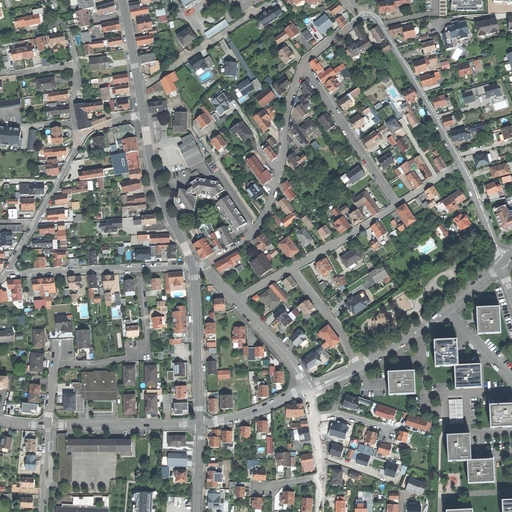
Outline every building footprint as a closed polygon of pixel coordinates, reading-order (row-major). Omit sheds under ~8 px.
[(86,9),(90,8),(96,7),(95,4),(94,1),(90,2),(89,0),(70,0),(72,6),(79,4),(80,11),(86,9)] [(180,0),(185,8),(187,7),(191,4),(192,6),(195,4),(194,3),(196,2),(195,1),(197,0),(200,0),(201,1),(202,0),(180,0)] [(446,0),(438,0),(439,16),(447,16),(446,0)] [(451,0),(451,9),(457,9),(457,11),(483,10),(483,2),(482,2),(482,0),(451,0)] [(396,11),(395,6),(394,1),(378,3),(380,13),(383,13),(396,11)] [(91,16),(103,12),(104,14),(116,11),(115,7),(114,3),(102,6),(101,6),(96,7),(90,8),(91,16)] [(329,10),(332,15),(342,8),(340,7),(338,3),(329,10)] [(132,16),(148,13),(147,7),(130,10),(131,14),(132,16)] [(272,11),(276,17),(282,13),(278,7),(272,11)] [(80,28),(89,26),(86,9),(80,11),(76,12),(80,28)] [(276,17),(272,11),(272,9),(266,13),(266,14),(265,14),(265,15),(264,14),(258,18),(260,20),(259,22),(260,24),(262,24),(264,26),(277,18),(276,17)] [(24,18),(13,21),(14,25),(25,23),(26,27),(40,24),(40,19),(39,15),(24,18)] [(314,24),(322,33),(328,28),(333,24),(326,15),(314,24)] [(347,24),(341,16),(335,20),(342,29),(344,27),(347,24)] [(149,29),(152,28),(150,18),(137,20),(138,27),(139,30),(149,29)] [(226,19),(205,33),(209,39),(230,25),(226,19)] [(499,33),(496,19),(475,23),(477,37),(479,37),(479,39),(498,35),(498,33),(499,33)] [(119,21),(102,24),(103,33),(121,29),(120,25),(119,21)] [(446,49),(454,47),(451,39),(456,37),(461,36),(462,39),(468,37),(467,34),(466,28),(468,28),(466,21),(459,23),(459,21),(456,21),(453,22),(454,25),(447,28),(448,33),(442,34),(443,37),(442,37),(443,41),(444,41),(446,49)] [(288,28),(285,30),(291,39),(299,34),(297,30),(295,28),(291,22),(286,25),(288,28)] [(395,34),(403,32),(402,28),(401,24),(389,27),(391,35),(395,34)] [(354,29),(362,42),(367,39),(359,25),(354,29)] [(402,28),(403,32),(404,37),(406,36),(408,38),(416,36),(413,25),(402,28)] [(371,31),(378,42),(384,38),(377,27),(374,29),(371,31)] [(183,46),(195,38),(192,33),(189,29),(177,36),(183,46)] [(307,29),(301,33),(304,37),(307,41),(313,38),(307,29)] [(84,44),(91,42),(89,32),(82,33),(84,44)] [(288,36),(285,32),(281,35),(274,39),(277,43),(288,36)] [(64,34),(49,36),(51,42),(51,44),(56,43),(65,41),(64,34)] [(42,44),(51,42),(49,36),(37,38),(39,51),(44,50),(42,44)] [(150,43),(154,43),(153,36),(136,38),(138,45),(150,43)] [(121,37),(108,40),(109,47),(123,44),(122,40),(121,37)] [(372,46),(367,39),(362,42),(356,46),(360,53),(372,46)] [(423,49),(425,54),(436,51),(433,41),(422,44),(423,49)] [(158,42),(154,43),(150,43),(151,47),(152,50),(139,53),(140,56),(160,51),(158,42)] [(391,50),(387,43),(385,44),(376,50),(380,56),(391,50)] [(92,47),(92,44),(84,45),(86,56),(93,54),(92,47)] [(353,58),(360,53),(356,46),(354,44),(354,45),(352,46),(347,49),(348,50),(353,58)] [(11,50),(11,53),(12,57),(13,61),(23,59),(21,46),(16,46),(16,50),(12,50),(11,50)] [(286,64),(294,58),(290,52),(287,47),(285,48),(283,46),(279,49),(281,51),(278,53),(286,64)] [(146,64),(150,63),(154,62),(156,61),(154,54),(140,57),(141,65),(146,64)] [(207,68),(203,60),(202,60),(200,59),(201,57),(199,55),(188,62),(195,72),(201,68),(203,71),(207,68)] [(203,60),(207,68),(208,69),(215,65),(209,56),(203,60)] [(90,60),(92,71),(109,68),(108,63),(107,58),(90,60)] [(310,63),(317,74),(323,70),(320,66),(318,63),(315,59),(310,63)] [(427,70),(424,60),(414,63),(416,70),(417,73),(427,70)] [(151,75),(160,69),(158,61),(156,61),(154,62),(155,66),(151,67),(149,68),(150,72),(151,75)] [(441,63),(443,70),(450,68),(448,61),(441,63)] [(236,64),(226,63),(226,66),(225,75),(236,76),(236,64)] [(472,74),(469,63),(457,67),(460,77),(465,76),(472,74)] [(333,70),(336,75),(340,72),(346,68),(343,64),(333,70)] [(346,68),(340,72),(343,78),(352,78),(346,68)] [(325,73),(323,70),(317,74),(316,75),(323,84),(336,75),(333,70),(332,69),(325,73)] [(175,71),(162,80),(163,83),(170,98),(175,96),(173,92),(177,90),(173,82),(179,80),(175,71)] [(439,72),(430,74),(430,77),(434,75),(436,80),(441,79),(439,72)] [(118,78),(118,83),(128,82),(128,79),(127,74),(117,76),(118,78)] [(427,85),(432,84),(430,77),(430,74),(420,77),(422,83),(423,87),(427,85)] [(437,84),(436,80),(434,75),(430,77),(432,84),(427,85),(428,87),(437,84)] [(269,77),(264,81),(268,87),(271,84),(273,83),(269,77)] [(38,91),(56,88),(55,83),(54,78),(42,80),(42,79),(37,80),(38,91)] [(279,82),(273,87),(278,92),(280,95),(284,92),(286,90),(284,88),(289,84),(285,78),(279,82)] [(334,89),(340,86),(338,83),(334,78),(325,84),(330,92),(334,89)] [(250,83),(254,89),(256,91),(262,87),(257,79),(250,83)] [(243,96),(254,89),(250,83),(248,80),(246,81),(237,87),(240,91),(243,96)] [(305,95),(303,96),(307,102),(316,96),(312,90),(306,81),(304,83),(301,85),(304,88),(302,90),(305,95)] [(484,88),(489,87),(488,83),(475,86),(478,96),(480,96),(486,94),(484,88)] [(159,87),(158,86),(157,84),(147,89),(147,91),(147,95),(159,87)] [(275,95),(278,92),(273,87),(271,84),(268,87),(275,95)] [(497,84),(489,87),(484,88),(486,94),(487,98),(491,97),(496,96),(496,98),(502,96),(500,88),(498,89),(497,84)] [(116,91),(117,94),(130,92),(129,90),(129,85),(116,87),(116,91)] [(472,91),(474,98),(477,97),(478,96),(475,86),(464,89),(465,93),(472,91)] [(262,107),(263,107),(266,104),(276,96),(275,95),(268,87),(255,98),(262,107)] [(102,102),(110,101),(108,88),(101,89),(102,102)] [(348,109),(355,104),(352,99),(353,98),(352,97),(361,91),(359,88),(346,96),(347,96),(338,102),(342,108),(344,110),(347,108),(348,109)] [(416,95),(412,88),(402,93),(407,102),(417,97),(416,95)] [(222,94),(220,96),(225,103),(228,102),(229,104),(234,100),(225,89),(221,93),(222,94)] [(60,100),(63,99),(66,99),(69,98),(68,91),(49,94),(50,101),(60,100)] [(472,91),(465,93),(462,94),(465,104),(475,101),(474,98),(472,91)] [(447,105),(445,99),(444,95),(433,99),(434,105),(435,108),(447,105)] [(211,103),(221,115),(227,111),(228,110),(228,108),(228,107),(227,105),(225,103),(220,96),(215,100),(215,99),(214,99),(213,99),(212,100),(212,101),(212,102),(211,103)] [(311,107),(307,102),(303,96),(299,99),(307,110),(311,107)] [(20,98),(0,101),(0,108),(21,106),(20,98)] [(124,109),(127,108),(129,108),(128,101),(118,102),(120,109),(124,109)] [(150,113),(167,110),(166,101),(149,104),(150,110),(150,113)] [(419,123),(407,102),(400,106),(402,110),(406,108),(409,113),(406,116),(408,120),(407,121),(408,122),(408,123),(410,122),(413,127),(419,123)] [(103,103),(86,105),(87,111),(104,109),(103,103)] [(87,111),(86,105),(85,105),(85,104),(75,105),(76,112),(78,126),(79,130),(90,128),(89,122),(87,111)] [(302,117),(308,113),(301,104),(296,107),(302,117)] [(56,108),(57,114),(62,114),(70,113),(69,106),(56,108)] [(372,120),(375,124),(380,120),(371,106),(362,112),(364,115),(371,111),(373,114),(372,114),(375,119),(372,120)] [(270,108),(266,111),(273,120),(276,118),(278,116),(271,107),(270,108)] [(57,115),(57,114),(56,108),(46,109),(47,117),(57,115)] [(203,111),(205,114),(210,122),(214,119),(206,109),(203,111)] [(264,110),(253,118),(263,131),(273,122),(264,110)] [(174,132),(187,132),(187,114),(176,113),(176,126),(174,126),(174,132)] [(207,126),(211,123),(210,122),(205,114),(196,120),(198,122),(203,129),(207,126)] [(327,131),(335,126),(332,122),(326,114),(319,119),(327,131)] [(366,117),(362,119),(359,115),(350,121),(353,126),(355,130),(368,121),(366,117)] [(219,126),(228,119),(226,116),(216,122),(219,126)] [(454,124),(452,116),(443,119),(444,123),(445,127),(454,124)] [(105,117),(91,123),(92,127),(107,121),(106,119),(105,117)] [(389,132),(393,138),(395,137),(393,133),(400,129),(398,125),(394,118),(385,123),(390,131),(389,132)] [(311,121),(306,124),(305,125),(300,128),(306,137),(317,129),(311,121)] [(486,125),(488,124),(488,121),(485,122),(485,123),(469,127),(471,132),(487,127),(486,125)] [(248,138),(252,135),(242,122),(231,130),(234,135),(239,132),(245,140),(248,138)] [(275,124),(273,122),(263,131),(264,132),(269,129),(275,124)] [(296,137),(302,133),(293,122),(290,124),(291,125),(290,126),(291,127),(290,128),(292,131),(293,133),(296,137)] [(115,141),(117,141),(122,140),(136,138),(134,129),(132,127),(130,125),(113,128),(115,141)] [(511,137),(511,127),(511,126),(501,129),(504,140),(509,139),(511,137)] [(0,145),(12,146),(12,145),(19,146),(20,139),(21,133),(20,133),(20,130),(11,129),(6,129),(6,128),(0,127),(0,145)] [(469,132),(466,133),(464,128),(452,132),(453,137),(454,141),(470,137),(469,132)] [(37,131),(30,130),(28,151),(35,151),(37,131)] [(378,136),(374,131),(370,134),(371,135),(362,140),(366,145),(368,149),(372,146),(373,147),(377,144),(376,143),(382,140),(379,135),(378,136)] [(310,144),(302,133),(296,137),(304,148),(310,144)] [(62,134),(52,135),(52,144),(63,143),(62,134)] [(188,168),(204,161),(192,135),(183,139),(185,142),(186,144),(179,148),(188,168)] [(223,148),(222,147),(226,144),(220,136),(216,138),(211,141),(216,148),(220,154),(225,151),(223,148)] [(106,148),(103,137),(101,137),(93,139),(96,150),(106,148)] [(272,137),(267,141),(272,147),(277,143),(272,137)] [(393,146),(396,144),(392,137),(388,140),(393,146)] [(393,138),(403,152),(408,149),(405,143),(402,139),(398,141),(395,137),(393,138)] [(136,138),(122,140),(122,144),(124,149),(126,154),(138,151),(137,143),(136,138)] [(23,139),(20,139),(19,146),(12,145),(12,146),(22,147),(23,139)] [(315,142),(311,144),(316,151),(320,148),(315,142)] [(432,149),(434,147),(431,142),(425,145),(427,148),(428,151),(432,149)] [(261,148),(272,161),(274,159),(277,157),(267,143),(261,148)] [(126,154),(130,173),(141,170),(140,161),(138,151),(126,154)] [(291,162),(292,164),(295,168),(299,165),(302,162),(300,159),(295,152),(290,156),(287,158),(291,162)] [(113,168),(115,175),(115,176),(123,174),(130,173),(126,154),(118,155),(112,156),(113,168)] [(383,169),(394,162),(389,154),(378,161),(381,166),(383,169)] [(491,158),(490,154),(474,158),(475,162),(476,167),(489,164),(488,159),(491,158)] [(415,159),(418,164),(419,163),(422,167),(419,168),(421,173),(423,175),(426,180),(429,178),(432,176),(421,159),(419,156),(415,159)] [(246,162),(263,185),(269,180),(272,178),(267,171),(264,173),(258,164),(258,163),(253,157),(246,162)] [(447,167),(440,157),(437,158),(433,161),(440,171),(443,170),(447,167)] [(408,172),(412,170),(407,162),(401,166),(405,172),(406,174),(408,172)] [(247,173),(250,171),(245,163),(241,166),(247,173)] [(59,174),(58,164),(46,165),(47,172),(47,175),(52,175),(54,174),(59,174)] [(493,178),(509,173),(507,164),(490,168),(491,173),(493,178)] [(361,178),(365,175),(359,166),(346,175),(349,179),(352,184),(359,179),(360,178),(361,177),(361,178)] [(103,170),(104,176),(115,175),(113,168),(103,170)] [(104,176),(103,170),(87,172),(79,174),(81,180),(97,178),(102,177),(104,176)] [(141,170),(130,173),(130,177),(131,180),(142,178),(141,170)] [(191,174),(195,180),(198,178),(202,179),(197,170),(191,174)] [(419,186),(422,185),(414,172),(410,175),(406,177),(412,185),(414,184),(417,188),(419,186)] [(301,185),(306,182),(301,175),(297,178),(301,185)] [(207,180),(202,179),(198,178),(195,180),(188,185),(191,188),(194,186),(199,196),(201,194),(210,196),(212,199),(216,196),(220,193),(224,190),(217,179),(214,181),(210,181),(210,182),(208,181),(207,181),(207,180)] [(130,181),(131,190),(133,190),(141,189),(139,179),(130,181)] [(78,191),(78,193),(88,192),(87,181),(76,183),(77,188),(78,191)] [(131,191),(131,190),(130,181),(121,183),(123,193),(131,191)] [(259,198),(263,195),(253,181),(248,184),(251,188),(247,191),(255,201),(259,198)] [(291,187),(290,186),(288,183),(287,181),(284,183),(282,185),(286,191),(289,188),(291,187)] [(489,196),(498,192),(496,186),(494,183),(485,187),(487,191),(488,196),(489,196)] [(30,195),(30,186),(30,185),(22,185),(22,190),(21,190),(21,195),(23,195),(30,195)] [(30,186),(30,195),(35,195),(35,194),(44,194),(44,190),(44,185),(30,186)] [(194,211),(197,197),(199,196),(194,186),(191,188),(188,190),(188,191),(180,189),(178,198),(175,198),(175,201),(175,203),(176,206),(177,208),(179,210),(182,211),(185,213),(186,209),(194,211)] [(425,192),(430,200),(439,195),(433,186),(429,189),(425,192)] [(296,197),(289,188),(286,191),(285,192),(291,200),(296,197)] [(460,191),(450,196),(456,205),(465,199),(463,196),(460,191)] [(355,197),(351,199),(357,207),(363,202),(366,206),(374,216),(376,215),(380,212),(365,192),(356,199),(355,197)] [(500,200),(498,192),(489,196),(490,202),(500,200)] [(224,199),(220,193),(216,196),(219,202),(224,199)] [(56,205),(68,203),(68,202),(68,196),(55,197),(56,202),(56,205)] [(228,196),(224,199),(219,202),(216,204),(218,207),(219,207),(226,218),(225,218),(230,225),(226,227),(225,226),(218,230),(218,231),(221,238),(226,247),(230,245),(233,243),(228,234),(234,231),(246,223),(238,211),(237,212),(234,207),(233,205),(234,205),(228,196)] [(456,205),(450,196),(442,201),(443,203),(446,208),(450,213),(458,208),(456,205)] [(291,212),(294,210),(285,198),(281,201),(279,203),(287,215),(291,212)] [(34,199),(22,200),(22,210),(34,210),(34,207),(34,199)] [(426,201),(422,204),(426,211),(436,204),(434,201),(428,205),(426,201)] [(439,205),(443,203),(442,201),(435,205),(439,212),(442,210),(439,205)] [(402,218),(407,226),(415,221),(405,205),(401,207),(397,210),(399,213),(397,215),(399,219),(402,218)] [(494,215),(495,215),(493,210),(501,207),(500,205),(495,207),(493,208),(493,209),(492,210),(493,212),(494,215)] [(343,215),(349,210),(346,206),(339,211),(343,215)] [(507,231),(511,228),(511,214),(511,215),(508,213),(505,206),(501,207),(493,210),(495,215),(500,228),(503,227),(505,228),(507,231)] [(338,216),(341,214),(336,208),(332,211),(336,217),(338,216)] [(17,210),(9,210),(9,219),(17,218),(17,210)] [(48,220),(66,219),(65,217),(67,217),(66,210),(48,212),(48,216),(48,220)] [(358,210),(350,215),(356,224),(361,222),(365,219),(358,210)] [(299,217),(296,212),(293,214),(282,222),(285,227),(299,217)] [(278,225),(282,222),(276,215),(273,217),(278,225)] [(458,227),(461,231),(471,225),(467,219),(465,215),(462,216),(461,215),(454,220),(456,224),(458,227)] [(155,216),(141,217),(142,224),(142,225),(156,224),(155,219),(155,216)] [(310,230),(314,228),(305,216),(301,219),(310,230)] [(350,227),(343,217),(340,220),(335,224),(342,233),(346,230),(350,227)] [(123,226),(122,219),(105,221),(106,225),(101,225),(101,230),(104,230),(105,233),(116,232),(116,231),(116,229),(117,229),(117,227),(123,226)] [(217,251),(222,249),(218,239),(215,232),(209,219),(198,225),(199,229),(204,227),(208,236),(211,235),(213,241),(212,241),(215,247),(211,250),(206,241),(207,240),(206,238),(205,239),(204,238),(193,245),(198,253),(201,258),(203,258),(205,259),(217,251)] [(385,234),(387,233),(379,222),(374,225),(371,227),(374,232),(375,234),(378,239),(384,235),(385,234)] [(402,223),(396,226),(400,233),(406,230),(402,223)] [(54,224),(40,225),(40,230),(40,234),(55,233),(54,224)] [(443,234),(446,231),(442,225),(438,227),(443,234)] [(326,226),(319,231),(324,239),(327,236),(331,234),(326,226)] [(294,232),(305,247),(309,244),(313,241),(304,228),(300,232),(298,230),(294,232)] [(66,239),(65,231),(59,232),(58,232),(58,240),(61,239),(66,239)] [(398,234),(396,231),(387,236),(390,241),(393,239),(392,238),(398,234)] [(4,233),(0,233),(0,245),(13,246),(12,239),(12,233),(11,233),(7,233),(4,233)] [(169,242),(169,238),(169,234),(150,235),(150,243),(169,242)] [(268,246),(271,244),(263,234),(259,238),(255,241),(258,245),(256,246),(258,248),(260,247),(262,251),(268,246)] [(295,254),(298,251),(288,238),(285,240),(282,242),(279,245),(285,253),(289,258),(294,255),(295,254)] [(376,240),(370,243),(373,248),(374,248),(377,246),(378,245),(376,240)] [(156,246),(156,255),(161,255),(161,249),(167,249),(167,245),(156,246)] [(176,245),(167,245),(167,249),(167,259),(176,259),(176,251),(176,245)] [(62,249),(58,249),(58,253),(61,253),(62,258),(66,258),(66,253),(67,252),(67,248),(62,249)] [(344,264),(347,269),(351,266),(351,265),(355,263),(363,258),(356,248),(348,253),(349,254),(347,255),(342,259),(345,263),(344,264)] [(278,253),(275,249),(272,251),(269,254),(272,258),(278,253)] [(150,250),(136,251),(136,260),(146,260),(151,260),(151,257),(151,250),(150,250)] [(97,252),(88,252),(89,266),(97,265),(97,259),(97,252)] [(226,269),(236,264),(235,262),(241,259),(240,258),(240,257),(238,252),(215,264),(220,273),(226,269)] [(61,253),(58,253),(53,253),(54,267),(58,267),(62,267),(62,258),(61,253)] [(262,255),(259,257),(260,258),(257,260),(257,258),(253,261),(254,262),(252,264),(261,277),(264,275),(266,273),(266,272),(272,268),(262,255)] [(35,258),(35,268),(40,268),(45,268),(45,258),(42,258),(35,258)] [(320,275),(322,274),(324,277),(328,275),(327,272),(332,270),(326,259),(320,262),(317,264),(318,265),(316,267),(320,275)] [(383,279),(388,275),(382,265),(369,273),(376,283),(383,279)] [(183,273),(169,274),(170,283),(174,283),(179,283),(183,282),(183,277),(183,273)] [(88,276),(89,289),(93,289),(98,289),(97,281),(97,275),(88,276)] [(391,280),(388,275),(383,279),(386,283),(391,280)] [(114,276),(103,277),(104,288),(112,287),(115,287),(114,276)] [(69,278),(70,289),(82,288),(82,282),(81,277),(75,278),(75,277),(69,278)] [(283,282),(290,291),(298,285),(291,277),(285,281),(283,282)] [(339,277),(334,279),(339,288),(343,285),(343,284),(340,278),(339,277)] [(55,279),(44,280),(45,290),(52,290),(52,293),(56,293),(55,284),(55,279)] [(160,279),(151,280),(152,290),(152,291),(158,291),(161,290),(160,279)] [(12,289),(13,289),(21,289),(21,280),(8,281),(8,290),(12,289)] [(42,294),(45,294),(45,290),(44,280),(33,281),(34,290),(38,289),(40,289),(41,294),(42,294)] [(128,292),(135,291),(134,287),(134,286),(134,284),(133,280),(124,281),(125,292),(128,292)] [(358,282),(346,287),(348,292),(360,287),(358,282)] [(270,287),(283,302),(288,298),(275,284),(270,287)] [(13,301),(22,301),(22,289),(21,289),(13,289),(13,301)] [(269,311),(280,302),(269,290),(260,298),(266,304),(264,305),(267,308),(269,311)] [(353,316),(367,307),(366,305),(365,303),(367,302),(365,300),(363,301),(362,299),(360,295),(354,299),(352,297),(348,300),(349,302),(346,304),(349,309),(347,310),(348,312),(351,315),(352,314),(353,316)] [(215,311),(226,310),(225,300),(220,300),(214,300),(215,311)] [(311,304),(308,300),(297,307),(299,309),(300,308),(306,315),(309,312),(310,314),(312,312),(311,311),(314,308),(311,304)] [(486,334),(501,333),(501,329),(499,329),(499,325),(500,325),(499,307),(496,308),(496,309),(491,309),(491,308),(477,308),(477,312),(478,312),(479,317),(477,317),(477,320),(480,320),(480,323),(478,323),(478,334),(482,334),(482,333),(486,333),(486,334)] [(297,318),(296,317),(292,312),(288,315),(283,309),(274,317),(277,320),(278,319),(280,320),(280,321),(284,326),(292,320),(292,321),(293,321),(297,318)] [(173,315),(175,334),(182,333),(182,330),(187,330),(186,322),(188,322),(187,319),(187,316),(186,316),(185,311),(185,312),(177,312),(173,312),(173,315)] [(61,321),(56,321),(57,331),(62,331),(63,331),(63,330),(65,329),(65,332),(65,333),(74,332),(74,331),(73,325),(72,318),(67,318),(67,316),(60,317),(61,321)] [(162,321),(162,317),(152,318),(153,324),(153,330),(163,329),(162,321)] [(215,324),(206,324),(207,330),(207,335),(216,334),(215,324)] [(138,326),(127,327),(128,336),(139,335),(138,330),(138,326)] [(323,348),(324,349),(325,350),(331,346),(332,348),(339,342),(340,342),(332,331),(329,326),(318,334),(321,338),(323,336),(328,342),(322,346),(323,348)] [(239,348),(243,348),(243,343),(246,343),(245,328),(242,328),(235,328),(236,334),(234,334),(234,347),(239,347),(239,348)] [(34,338),(34,347),(44,347),(44,342),(45,342),(45,339),(45,336),(44,336),(44,331),(40,331),(40,329),(33,329),(33,338),(34,338)] [(302,347),(310,340),(300,329),(290,340),(293,343),(297,347),(299,344),(302,347)] [(91,349),(91,348),(89,330),(78,331),(78,337),(79,337),(79,341),(79,349),(85,349),(90,349),(91,349)] [(0,332),(0,342),(5,342),(15,341),(14,332),(14,331),(1,332),(0,332)] [(444,367),(454,366),(458,366),(458,362),(457,362),(457,360),(456,358),(458,358),(458,354),(455,354),(455,351),(457,351),(457,340),(453,340),(453,342),(449,342),(449,340),(434,341),(434,345),(436,345),(436,349),(435,349),(436,367),(439,367),(439,365),(444,365),(444,367)] [(313,369),(322,363),(316,354),(323,348),(322,346),(320,344),(312,352),(306,356),(308,359),(302,363),(305,366),(308,371),(312,368),(313,369)] [(256,361),(256,358),(257,358),(257,360),(260,360),(259,358),(264,358),(264,356),(266,356),(266,352),(264,352),(264,348),(260,348),(249,348),(249,355),(249,361),(256,361)] [(321,352),(327,359),(330,356),(325,350),(324,349),(321,352)] [(44,355),(31,353),(30,370),(42,371),(43,363),(44,355)] [(217,374),(216,362),(214,362),(208,362),(208,368),(208,375),(217,374)] [(174,377),(178,377),(186,376),(185,363),(174,363),(174,371),(174,377)] [(186,376),(178,377),(178,382),(188,381),(188,374),(188,363),(185,363),(186,376)] [(464,389),(482,388),(481,384),(480,384),(480,380),(481,379),(481,365),(477,365),(477,367),(473,367),(473,365),(469,366),(469,369),(466,369),(466,366),(458,366),(454,366),(455,370),(456,370),(457,374),(455,375),(456,389),(460,389),(460,387),(464,387),(464,389)] [(125,367),(124,367),(124,385),(134,385),(134,377),(134,367),(129,367),(125,367)] [(151,367),(146,367),(146,385),(157,385),(156,367),(151,367)] [(230,371),(218,372),(218,379),(230,379),(230,371)] [(398,395),(415,394),(415,390),(414,390),(414,386),(415,386),(414,371),(411,372),(411,373),(406,373),(406,372),(402,372),(403,375),(399,375),(399,372),(393,372),(388,373),(388,376),(390,376),(390,381),(389,381),(389,389),(389,395),(394,395),(393,394),(398,393),(398,395)] [(283,372),(275,372),(274,372),(274,376),(274,384),(283,383),(283,374),(283,372)] [(82,399),(84,399),(117,399),(117,373),(103,373),(100,373),(97,373),(82,373),(82,383),(82,395),(82,399)] [(75,395),(82,395),(82,383),(72,383),(72,387),(74,387),(74,395),(75,395)] [(30,393),(39,394),(40,390),(40,386),(35,385),(32,385),(31,385),(31,388),(30,393)] [(187,386),(176,387),(176,392),(177,399),(185,399),(185,397),(187,397),(188,396),(189,394),(189,393),(187,391),(187,389),(187,386)] [(264,386),(258,386),(258,398),(263,397),(268,397),(268,386),(264,386)] [(35,403),(38,403),(39,399),(39,394),(30,393),(29,402),(35,403)] [(75,395),(74,395),(65,395),(65,405),(65,410),(71,410),(75,410),(75,395)] [(82,395),(75,395),(75,410),(75,412),(77,412),(84,412),(84,399),(82,399),(82,395)] [(156,395),(146,395),(146,401),(146,414),(150,413),(157,413),(157,407),(157,402),(156,395)] [(135,396),(125,396),(125,414),(129,414),(135,414),(135,396)] [(232,396),(221,396),(222,409),(227,409),(233,408),(232,396)] [(357,405),(358,402),(358,400),(352,398),(346,396),(343,406),(355,410),(355,409),(357,405)] [(358,400),(358,402),(370,405),(371,401),(359,397),(358,400)] [(218,412),(218,399),(215,399),(210,399),(210,406),(210,412),(218,412)] [(462,399),(449,400),(450,424),(464,424),(462,399)] [(28,404),(23,403),(23,404),(22,406),(22,413),(37,415),(37,414),(38,407),(38,405),(28,404)] [(188,403),(174,404),(175,415),(183,414),(183,411),(188,410),(188,403)] [(396,410),(379,404),(375,415),(383,418),(383,416),(389,418),(393,419),(396,410)] [(506,428),(511,427),(511,404),(511,406),(507,406),(507,405),(490,405),(490,409),(492,409),(492,414),(490,414),(491,428),(494,428),(494,426),(499,426),(499,428),(502,428),(502,425),(505,424),(506,428)] [(303,405),(291,405),(291,406),(291,412),(291,417),(299,417),(299,415),(303,415),(303,411),(303,405)] [(422,417),(409,414),(406,425),(410,426),(419,428),(425,430),(428,419),(422,417)] [(258,432),(267,433),(268,421),(262,421),(258,421),(258,432)] [(336,436),(338,437),(339,435),(341,428),(336,426),(332,425),(331,430),(330,434),(332,435),(336,436)] [(244,427),(241,427),(241,432),(241,437),(249,437),(250,427),(244,427)] [(309,429),(299,431),(300,440),(301,442),(307,441),(307,440),(311,439),(310,435),(309,429)] [(300,440),(299,431),(298,430),(292,431),(292,441),(300,440)] [(227,431),(223,431),(222,443),(224,443),(231,443),(232,431),(227,431)] [(365,443),(374,445),(377,434),(373,433),(368,432),(365,443)] [(408,435),(400,432),(399,437),(397,441),(405,444),(408,435)] [(132,452),(132,440),(72,440),(72,438),(68,438),(68,434),(57,434),(57,452),(60,452),(60,470),(54,470),(54,482),(72,482),(72,455),(67,455),(67,452),(132,452)] [(457,462),(467,461),(471,461),(471,457),(469,457),(469,453),(471,453),(470,449),(467,449),(467,446),(470,446),(470,435),(466,435),(466,437),(462,437),(462,435),(447,436),(447,440),(449,440),(449,444),(448,444),(448,462),(452,462),(452,460),(457,460),(457,462)] [(0,447),(9,449),(12,438),(7,437),(3,436),(0,447)] [(178,446),(186,446),(185,441),(185,436),(168,436),(169,446),(178,446)] [(219,437),(209,437),(209,440),(211,440),(210,443),(210,447),(219,447),(219,437)] [(336,445),(344,447),(347,439),(338,437),(337,442),(336,445)] [(26,439),(25,446),(23,446),(23,450),(25,450),(25,451),(26,451),(35,451),(35,445),(35,439),(26,439)] [(341,458),(344,448),(332,444),(331,449),(329,454),(341,458)] [(378,451),(378,452),(383,454),(389,455),(391,447),(385,445),(380,444),(378,451)] [(365,446),(363,453),(371,455),(373,456),(373,449),(365,446)] [(351,459),(357,461),(360,452),(357,451),(354,450),(351,459)] [(286,467),(291,467),(291,458),(291,453),(283,452),(283,454),(277,454),(276,461),(278,461),(278,466),(283,466),(283,467),(286,467)] [(363,453),(360,452),(357,461),(356,464),(365,467),(367,466),(368,465),(371,455),(363,453)] [(187,455),(170,454),(170,457),(169,457),(169,463),(171,463),(171,467),(185,468),(185,461),(187,461),(187,455)] [(312,454),(301,456),(303,466),(304,466),(312,464),(313,464),(313,460),(312,454)] [(26,470),(36,470),(36,465),(35,465),(36,461),(36,456),(27,456),(27,460),(26,460),(26,470)] [(477,483),(495,483),(494,478),(493,478),(493,474),(494,474),(494,460),(489,460),(490,461),(485,462),(485,460),(482,460),(482,463),(479,464),(479,460),(471,461),(467,461),(468,465),(469,465),(469,469),(468,469),(469,484),(472,484),(472,482),(477,482),(477,483)] [(399,465),(389,462),(387,468),(384,476),(395,479),(399,465)] [(260,480),(266,480),(266,471),(255,470),(254,480),(260,480)] [(187,472),(177,471),(177,475),(176,482),(179,482),(181,482),(186,482),(187,478),(187,474),(187,472)] [(218,471),(209,471),(208,479),(208,487),(218,487),(218,482),(224,482),(224,477),(222,477),(222,473),(218,473),(218,471)] [(342,480),(343,471),(333,471),(333,476),(333,480),(342,480)] [(21,487),(33,487),(33,482),(34,478),(22,477),(21,487)] [(420,493),(423,494),(426,485),(410,479),(410,480),(407,488),(406,490),(413,493),(414,491),(418,493),(418,492),(419,493),(420,493)] [(245,488),(236,487),(236,497),(244,497),(245,492),(245,488)] [(151,511),(152,494),(148,494),(148,493),(140,492),(138,492),(136,511),(151,511)] [(289,493),(284,493),(284,497),(281,497),(281,504),(294,505),(295,493),(289,493)] [(208,508),(220,508),(220,498),(221,498),(221,494),(209,494),(209,497),(209,498),(208,508)] [(73,507),(62,507),(56,506),(55,511),(107,511),(108,509),(107,509),(107,506),(108,506),(108,496),(102,496),(102,505),(93,505),(93,496),(82,496),(82,498),(78,498),(78,496),(73,496),(73,504),(73,507)] [(21,507),(32,508),(32,502),(33,498),(21,497),(21,507)] [(258,498),(253,498),(253,503),(252,509),(262,510),(262,498),(258,498)] [(313,500),(303,499),(301,511),(305,511),(312,511),(312,505),(313,500)] [(511,511),(511,500),(502,501),(502,505),(504,505),(504,509),(503,509),(502,511),(511,511)] [(336,511),(345,511),(346,508),(346,502),(338,501),(337,501),(337,505),(336,511)]
